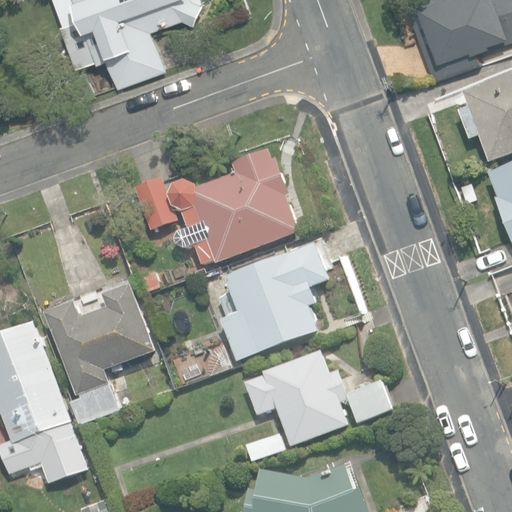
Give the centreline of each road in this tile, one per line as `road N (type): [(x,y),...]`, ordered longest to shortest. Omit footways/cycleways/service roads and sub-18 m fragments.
road 1 (residential): [(337,42),(508,511)]
road 2 (residential): [(337,42),(0,169)]
